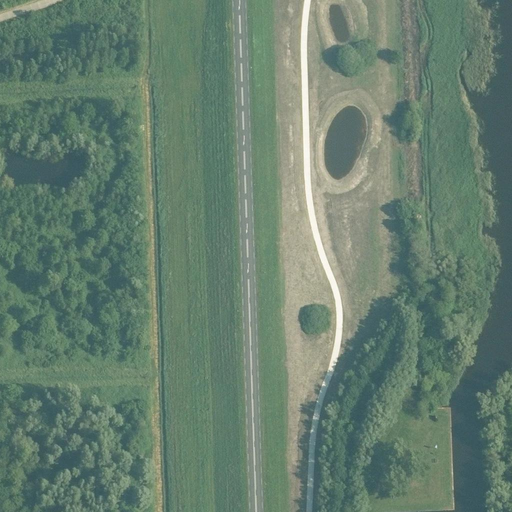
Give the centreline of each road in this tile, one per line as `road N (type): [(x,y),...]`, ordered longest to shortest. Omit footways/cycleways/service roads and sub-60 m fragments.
road 1 (primary): [(256,511),(238,0)]
road 2 (track): [(153,383),(142,78),(0,84)]
road 3 (track): [(0,385),(153,383),(157,511)]
road 4 (track): [(0,102),(142,95)]
